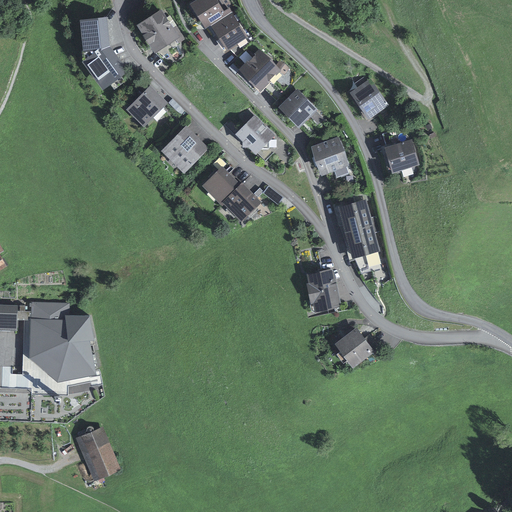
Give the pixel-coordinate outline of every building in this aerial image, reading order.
[(206,26),(209,24),(224,14),(214,0),(199,0),(193,5),(206,26)] [(161,10),(137,25),(154,54),(179,38),(161,10)] [(209,24),(226,48),(245,36),(229,11),(224,14),(209,24)] [(77,61),(98,90),(125,71),(109,47),(107,17),(79,18),(77,61)] [(280,70),(261,49),(239,69),(258,90),(280,70)] [(371,77),(349,91),(366,118),(388,104),(371,77)] [(125,105),(143,124),(165,102),(147,84),(125,105)] [(298,87),(279,105),(298,126),(317,108),(298,87)] [(255,113),(235,133),(255,153),(275,133),(255,113)] [(159,150),(181,171),(206,147),(184,125),(159,150)] [(343,137),(313,146),(321,174),(352,165),(343,137)] [(382,146),(391,173),(420,164),(412,137),(382,146)] [(240,184),(223,168),(206,185),(224,202),(240,184)] [(258,201),(240,184),(224,202),(242,219),(258,201)] [(341,207),(348,231),(371,225),(364,201),(341,207)] [(348,231),(354,255),(377,249),(371,225),(348,231)] [(0,250),(0,268),(8,264),(0,250)] [(338,304),(332,271),(309,276),(315,308),(338,304)] [(22,293),(0,291),(0,329),(20,331),(22,293)] [(87,317),(30,317),(29,358),(57,382),(96,376),(87,317)] [(356,330),(338,344),(352,364),(371,350),(356,330)] [(104,430),(83,438),(96,475),(118,467),(104,430)]
